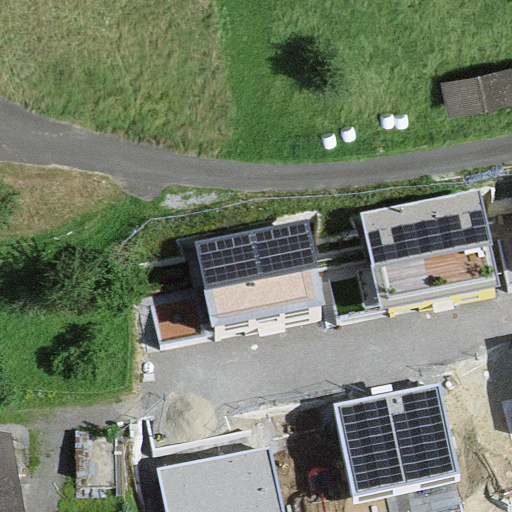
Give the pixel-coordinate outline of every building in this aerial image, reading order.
[(511,71),(452,85),(459,114),(511,101),(511,71)] [(481,190),(362,213),(381,309),(500,285),(481,190)] [(309,220),(194,243),(212,334),(327,311),(309,220)] [(441,384),(339,406),(357,493),(459,472),(441,384)] [(28,511),(15,436),(0,438),(0,511),(28,511)] [(284,511),(271,446),(158,470),(167,511),(284,511)]
